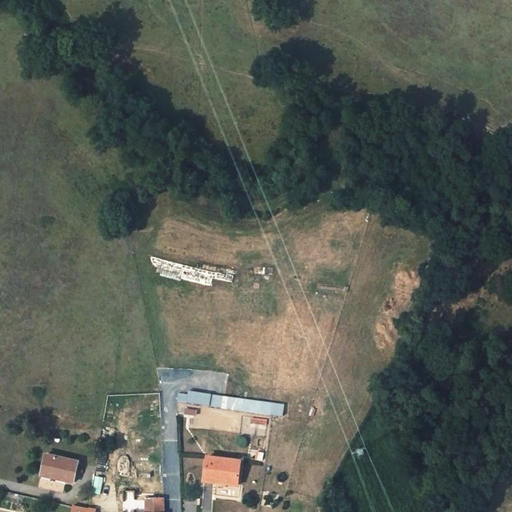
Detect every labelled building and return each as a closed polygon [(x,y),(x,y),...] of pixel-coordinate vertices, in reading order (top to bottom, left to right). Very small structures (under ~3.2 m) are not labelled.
[(16,28),(20,21),(5,13),(1,20),(16,28)] [(284,418),(285,405),(179,391),(176,414),(196,417),(198,407),(284,418)] [(255,425),(266,427),(267,420),(252,418),(249,433),(254,434),(255,425)] [(72,484),(77,464),(45,456),(41,476),(72,484)] [(238,486),(241,462),(207,458),(205,479),(227,481),(227,485),(238,486)] [(135,511),(135,492),(121,492),(121,511),(135,511)] [(164,511),(164,499),(147,500),(147,511),(164,511)]
